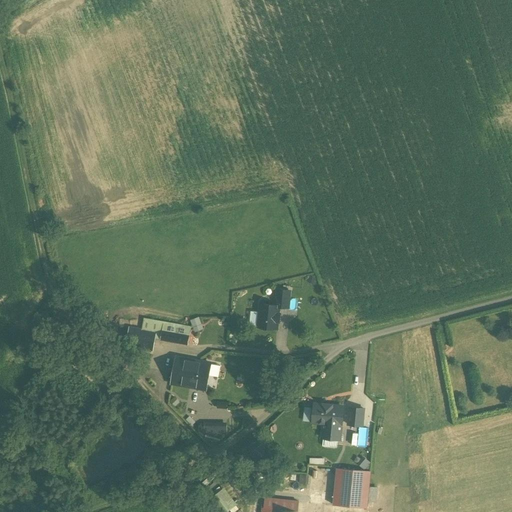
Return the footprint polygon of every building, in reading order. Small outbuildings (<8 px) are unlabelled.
[(290,291),(277,290),(276,306),(279,306),(279,307),(288,308),(290,291)] [(276,306),(261,304),(258,327),(277,329),(278,321),(279,322),(280,313),(279,313),(279,307),(279,306),(276,306)] [(198,317),(191,320),(193,327),(201,324),(198,317)] [(184,326),(144,319),(142,330),(155,332),(156,333),(155,339),(160,340),(162,330),(183,334),(184,326)] [(56,337),(64,331),(56,321),(48,328),(56,337)] [(191,327),(184,326),(183,334),(190,335),(191,327)] [(142,330),(129,327),(126,346),(153,351),(155,339),(156,333),(155,332),(142,330)] [(183,334),(162,330),(160,340),(188,345),(190,335),(183,334)] [(210,363),(177,357),(172,384),(205,390),(210,363)] [(332,405),(322,404),(322,405),(314,404),(314,406),(312,407),(312,414),(313,415),(312,422),(325,423),(324,428),(323,429),(322,438),(340,440),(341,425),(342,425),(343,407),(332,406),(332,405)] [(364,409),(350,407),(348,425),(362,426),(364,409)] [(227,425),(205,425),(205,434),(227,434),(227,425)] [(370,471),(337,468),(334,505),(367,508),(370,471)] [(307,482),(307,475),(294,474),(293,481),(307,482)] [(226,511),(237,504),(225,489),(205,503),(212,511),(226,511)] [(263,511),(275,511),(275,509),(297,511),(298,501),(265,497),(263,511)]
